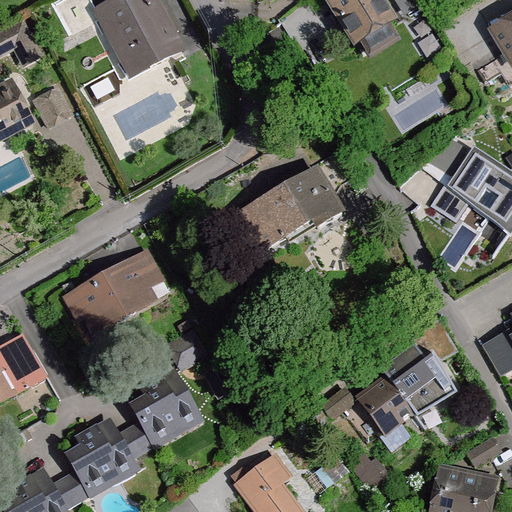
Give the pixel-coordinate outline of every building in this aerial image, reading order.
[(156,0),(121,0),(97,13),(133,81),(185,53),(156,0)] [(335,0),(329,4),(354,47),(362,43),(370,57),(399,39),(390,24),(395,21),(384,1),(386,0),(335,0)] [(417,6),(413,0),(399,0),(407,12),(417,6)] [(28,43),(14,50),(25,71),(46,60),(25,24),(18,27),(28,43)] [(511,24),(495,35),(508,56),(511,62),(511,24)] [(18,27),(0,37),(0,57),(14,50),(28,43),(18,27)] [(487,85),(511,69),(511,62),(508,56),(480,73),(487,85)] [(0,141),(9,137),(6,130),(30,118),(14,88),(0,95),(0,141)] [(58,92),(36,103),(50,129),(71,118),(58,92)] [(511,233),(511,169),(475,146),(450,185),(511,236),(511,233)] [(319,173),(331,195),(355,182),(339,154),(315,168),(319,173)] [(331,195),(319,173),(245,215),(255,235),(239,245),(253,270),(270,261),(266,252),(317,223),(321,231),(343,217),(331,195)] [(147,291),(164,282),(148,254),(130,264),(132,268),(80,297),(99,333),(154,303),(147,291)] [(511,359),(511,337),(509,332),(483,347),(496,368),(511,359)] [(25,341),(0,354),(0,405),(47,378),(25,341)] [(435,361),(426,349),(386,378),(389,381),(407,405),(421,395),(410,381),(435,361)] [(511,373),(511,359),(496,368),(502,379),(511,373)] [(407,405),(389,381),(361,401),(386,436),(401,425),(414,415),(407,405)] [(140,420),(153,444),(178,430),(174,422),(195,410),(179,383),(166,390),(161,382),(144,392),(149,401),(134,409),(140,420)] [(345,390),(324,407),(333,420),(355,403),(345,390)] [(116,432),(132,459),(155,446),(153,444),(140,420),(116,432)] [(413,441),(401,425),(386,436),(380,440),(392,456),(413,441)] [(78,471),(90,493),(115,479),(111,471),(132,459),(116,432),(103,440),(98,431),(81,441),(86,450),(71,459),(78,471)] [(495,440),(471,456),(478,468),(503,453),(495,440)] [(373,468),(365,458),(353,467),(370,489),(386,476),(378,465),(373,468)] [(275,462),(241,487),(259,511),(298,511),(279,486),(289,479),(275,462)] [(51,486),(64,509),(82,500),(91,495),(90,493),(78,471),(67,477),(51,486)] [(489,511),(495,487),(442,476),(434,511),(489,511)] [(4,509),(5,511),(59,511),(64,509),(51,486),(49,483),(36,490),(31,482),(14,492),(19,501),(4,509)]
